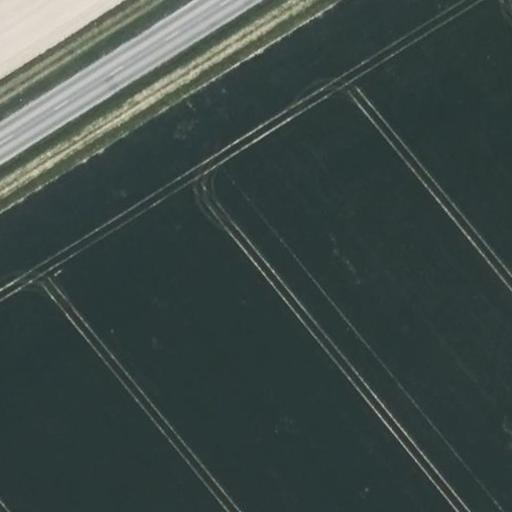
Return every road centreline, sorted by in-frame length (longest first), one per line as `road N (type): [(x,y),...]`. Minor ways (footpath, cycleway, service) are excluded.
road 1 (track): [(318,0),(0,197)]
road 2 (secondary): [(0,146),(231,0)]
road 3 (track): [(157,0),(0,99)]
